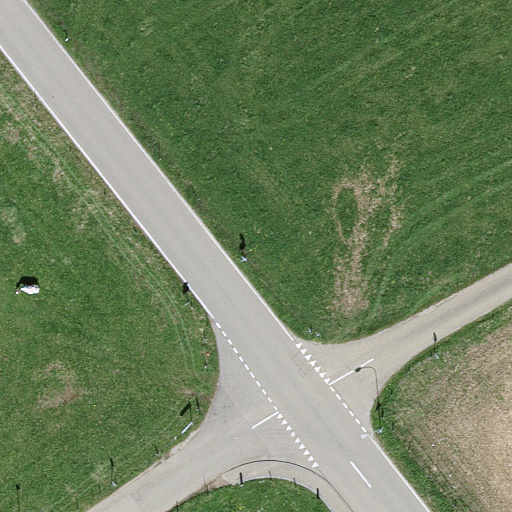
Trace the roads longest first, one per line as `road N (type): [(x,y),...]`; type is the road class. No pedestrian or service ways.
road 1 (tertiary): [(0,14),(273,359),(292,394)]
road 2 (unclassified): [(511,268),(292,394)]
road 3 (unclassified): [(292,394),(114,511)]
road 4 (tertiary): [(292,394),(390,511)]
